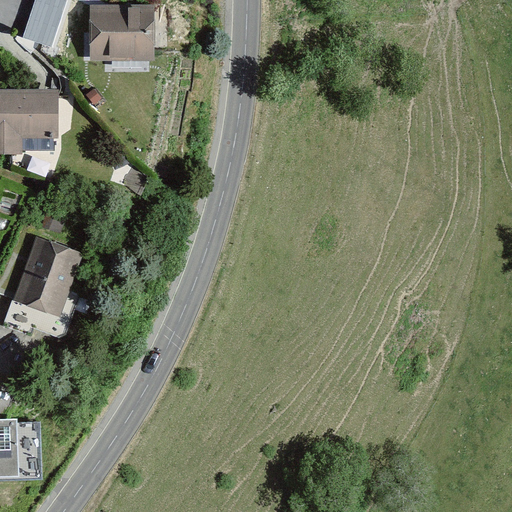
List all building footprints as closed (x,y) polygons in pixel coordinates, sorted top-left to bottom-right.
[(64,1),(62,0),(28,0),(19,22),(51,35),(64,1)] [(159,9),(92,6),(90,58),(156,61),(159,9)] [(0,89),(0,153),(25,154),(25,140),(60,140),(60,90),(0,89)] [(69,219),(49,212),(42,231),(62,238),(69,219)] [(85,254),(39,238),(16,304),(62,320),(85,254)] [(0,480),(45,479),(43,421),(0,423),(0,480)]
